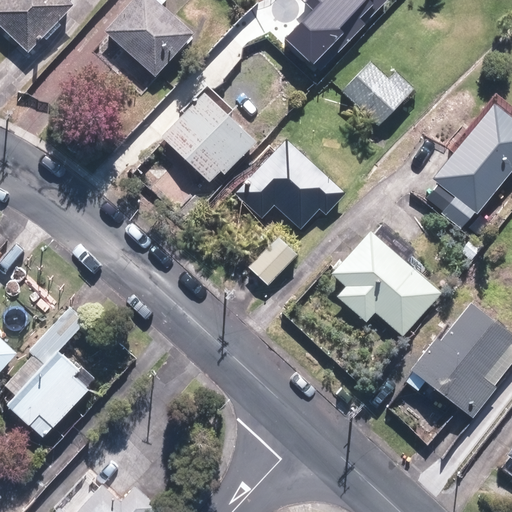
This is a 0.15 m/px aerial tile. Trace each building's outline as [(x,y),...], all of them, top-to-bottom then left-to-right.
[(0,0),(0,16),(35,48),(48,33),(52,36),(66,20),(62,17),(78,0),(0,0)] [(134,0),(110,27),(160,72),(199,28),(167,0),(134,0)] [(350,92),(383,121),(418,83),(400,67),(394,73),(380,60),(350,92)] [(172,133),(214,177),(226,165),(229,168),(264,136),(211,81),(186,105),(179,96),(153,120),(168,136),(172,133)] [(434,197),(465,222),(477,207),(481,210),(511,170),(511,106),(500,97),(438,174),(447,181),(434,197)] [(278,202),(304,227),(324,205),(329,211),(352,188),(293,132),(238,189),(265,216),(278,202)] [(379,309),(405,333),(447,288),(378,223),(336,269),(350,282),(341,292),(370,319),(379,309)] [(252,263),(271,282),(303,250),(284,231),(252,263)] [(464,249),(474,258),(484,247),(474,237),(464,249)] [(415,365),(476,415),(502,384),(488,372),(511,343),(511,322),(479,295),(446,335),(442,332),(415,365)] [(12,401),(46,434),(92,386),(89,383),(98,375),(74,352),(72,354),(63,346),(89,319),(73,304),(32,347),(38,351),(9,381),(20,392),(12,401)] [(0,371),(19,350),(0,332),(0,371)] [(0,427),(0,447),(5,452),(18,439),(3,424),(0,427)] [(511,448),(511,450),(511,454),(501,468),(511,477),(511,448)] [(56,511),(153,511),(156,510),(134,489),(120,505),(101,487),(78,511),(63,511),(59,509),(56,511)]
